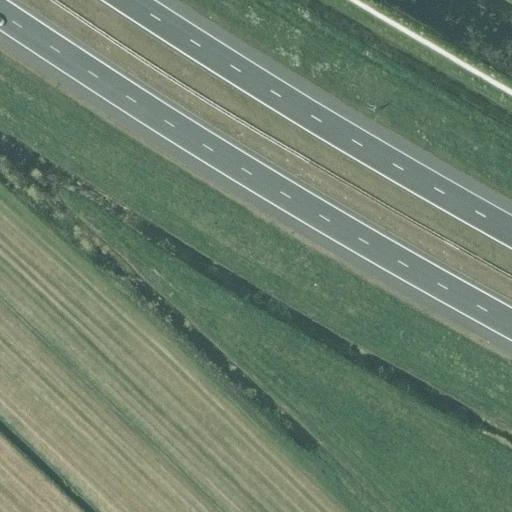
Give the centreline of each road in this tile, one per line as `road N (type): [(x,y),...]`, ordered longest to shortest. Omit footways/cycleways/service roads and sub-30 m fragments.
road 1 (motorway): [(0,15),(342,231),(511,326)]
road 2 (motorway): [(511,233),(121,0)]
